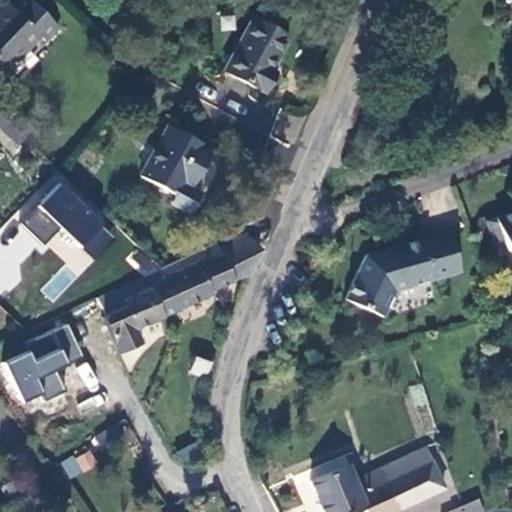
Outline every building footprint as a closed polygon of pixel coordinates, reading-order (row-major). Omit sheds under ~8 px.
[(58,27),(30,0),(16,0),(10,7),(6,5),(0,11),(0,64),(2,67),(11,58),(15,61),(39,36),(44,41),(58,27)] [(222,72),(265,94),(275,73),(271,70),(288,37),(251,18),(222,72)] [(167,126),(139,177),(174,195),(169,204),(188,214),(199,193),(189,188),(209,152),(203,149),(204,146),(167,126)] [(48,248),(65,264),(38,290),(52,303),(119,236),(56,174),(15,216),(28,229),(20,238),(39,257),(48,248)] [(511,212),(485,222),(492,244),(501,241),(505,252),(511,255),(511,212)] [(236,280),(249,277),(261,250),(247,234),(218,248),(220,256),(150,288),(161,318),(213,294),(212,290),(236,280)] [(392,292),(458,274),(447,234),(416,243),(415,241),(364,255),(342,301),(381,318),(392,292)] [(135,330),(161,318),(150,288),(144,276),(96,298),(104,316),(103,317),(118,353),(139,343),(135,330)] [(68,323),(25,342),(29,350),(1,362),(21,408),(65,389),(56,368),(83,356),(68,323)] [(209,363),(195,358),(190,373),(204,378),(209,363)] [(87,390),(98,386),(88,362),(77,366),(87,390)] [(422,384),(410,386),(414,406),(426,403),(422,384)] [(189,441),(178,454),(190,465),(201,451),(189,441)] [(367,511),(392,511),(444,488),(426,448),(355,480),(349,465),(310,481),(322,511),(352,511),(365,507),(367,511)] [(67,477),(97,468),(91,450),(61,459),(67,477)] [(450,511),(482,511),(477,500),(451,511),(450,511)]
